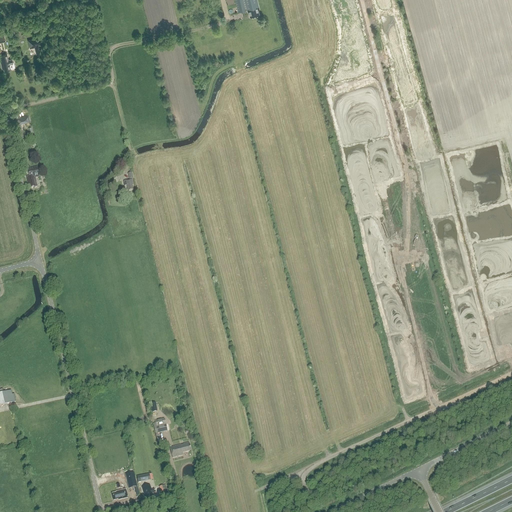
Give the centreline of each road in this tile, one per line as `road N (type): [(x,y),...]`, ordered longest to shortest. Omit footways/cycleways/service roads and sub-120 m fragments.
road 1 (track): [(2,110),(105,85),(104,47),(226,22)]
road 2 (unclassified): [(101,511),(39,260)]
road 3 (unclassified): [(39,260),(2,110)]
